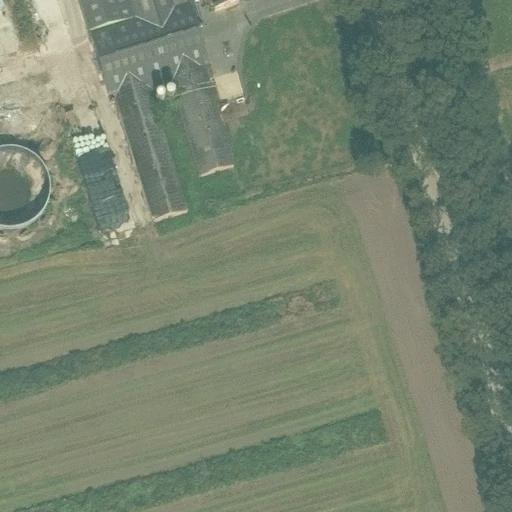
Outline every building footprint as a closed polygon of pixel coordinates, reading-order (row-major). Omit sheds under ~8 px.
[(70,40),(58,0),(25,0),(40,49),(70,40)] [(75,0),(87,35),(89,35),(107,95),(113,93),(137,176),(153,224),(186,213),(171,166),(150,96),(173,89),(195,159),(201,179),(233,168),(215,108),(201,67),(208,65),(195,26),(200,25),(193,3),(203,0),(209,0),(214,13),(238,6),(236,0),(75,0)] [(0,127),(33,122),(29,102),(9,106),(7,95),(0,95),(0,127)] [(0,229),(3,230),(12,231),(23,228),(30,225),(35,221),(40,215),(44,209),(47,202),(49,194),(49,185),(47,177),(42,168),(37,162),(31,157),(23,153),(15,150),(8,150),(1,151),(0,150),(0,229)] [(120,191),(91,198),(100,238),(129,231),(120,191)]
